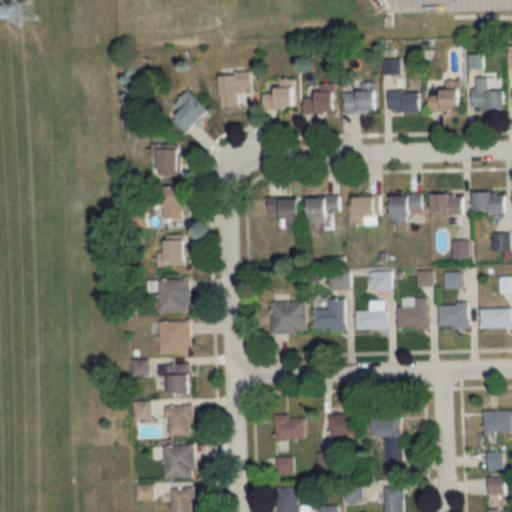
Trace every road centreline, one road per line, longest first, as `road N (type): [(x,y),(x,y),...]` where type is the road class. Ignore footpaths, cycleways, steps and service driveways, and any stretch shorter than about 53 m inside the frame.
road 1 (residential): [(239,511),(228,207),(240,168)]
road 2 (residential): [(235,375),(511,369)]
road 3 (residential): [(240,168),(281,156),(511,148)]
road 4 (residential): [(444,511),(438,371)]
